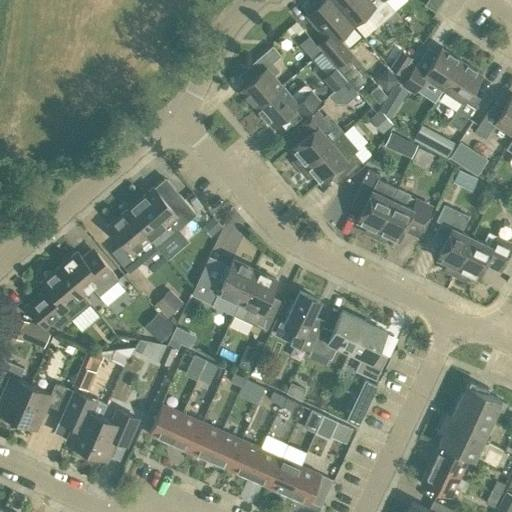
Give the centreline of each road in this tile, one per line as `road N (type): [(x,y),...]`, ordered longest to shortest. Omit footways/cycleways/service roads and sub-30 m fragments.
road 1 (residential): [(454,321),(283,242),(180,115)]
road 2 (residential): [(180,115),(11,253)]
road 3 (residential): [(454,321),(362,511)]
road 4 (residential): [(254,0),(230,26),(180,115)]
